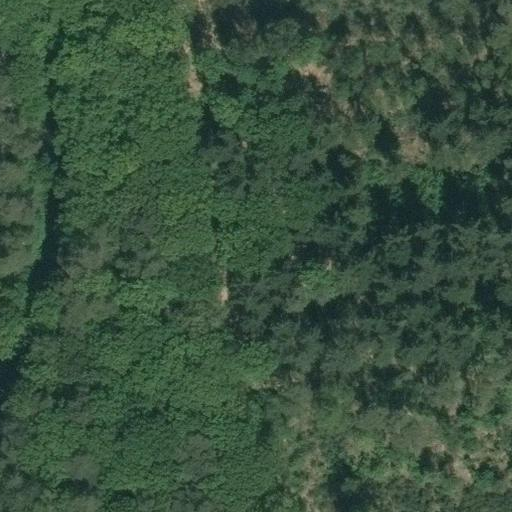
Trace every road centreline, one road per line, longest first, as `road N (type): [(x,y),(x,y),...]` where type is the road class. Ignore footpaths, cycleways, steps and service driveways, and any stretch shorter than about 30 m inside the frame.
road 1 (unclassified): [(243,511),(184,342),(128,0)]
road 2 (track): [(511,95),(288,123)]
road 3 (track): [(149,134),(288,123)]
